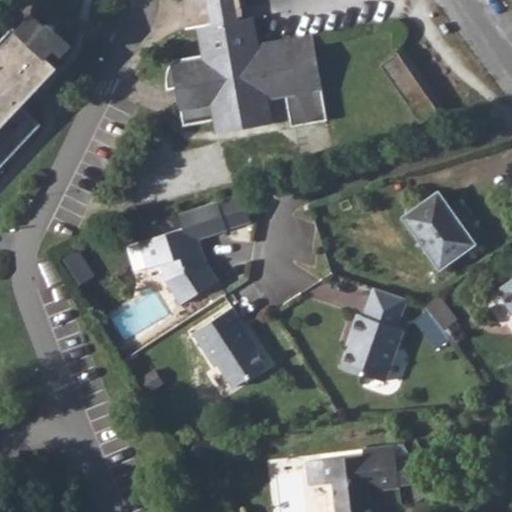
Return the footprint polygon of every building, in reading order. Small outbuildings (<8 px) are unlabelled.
[(208,0),(213,24),(239,19),(235,0),(208,0)] [(0,166),(36,127),(40,124),(22,105),(59,67),(55,64),(47,57),(55,48),(63,55),(74,43),(49,23),(46,25),(32,13),(16,30),(13,27),(0,40),(0,166)] [(220,131),(274,121),(270,97),(289,94),(294,125),(330,118),(314,33),(260,43),(255,16),(239,19),(213,24),(201,26),(206,53),(175,59),(171,68),(170,89),(180,86),(187,124),(218,119),(220,131)] [(421,123),(439,109),(398,50),(379,64),(421,123)] [(147,205),(262,172),(253,142),(138,175),(147,205)] [(455,257),(451,252),(471,238),(484,229),(462,199),(450,208),(438,192),(404,216),(440,268),(455,257)] [(226,229),(250,222),(240,193),(217,200),(226,229)] [(183,228),(139,242),(147,266),(160,263),(165,280),(181,304),(218,279),(205,261),(198,238),(226,229),(217,200),(178,212),(183,228)] [(451,252),(455,257),(475,243),(471,238),(451,252)] [(63,256),(80,283),(93,275),(75,248),(63,256)] [(511,274),(495,287),(511,310),(511,274)] [(389,379),(405,326),(399,324),(408,296),(374,285),(365,314),(359,312),(353,330),(356,331),(352,344),(345,365),(389,379)] [(441,325),(441,326),(454,317),(437,292),(424,301),(429,307),(441,325)] [(193,331),(215,365),(218,363),(233,386),(266,364),(256,347),(250,339),(253,337),(233,306),(193,331)] [(416,316),(429,334),(441,325),(429,307),(416,316)] [(435,343),(448,335),(441,326),(441,325),(429,334),(435,343)] [(250,339),(256,347),(259,346),(253,337),(250,339)] [(361,454),(317,458),(319,482),(331,481),(334,511),(369,511),(366,490),(397,486),(397,484),(394,457),(392,445),(361,448),(361,454)] [(423,480),(410,454),(394,457),(397,484),(423,480)] [(319,482),(317,458),(305,460),(307,484),(319,482)]
